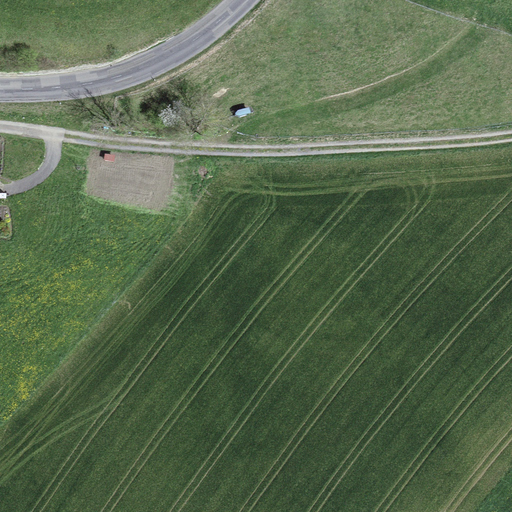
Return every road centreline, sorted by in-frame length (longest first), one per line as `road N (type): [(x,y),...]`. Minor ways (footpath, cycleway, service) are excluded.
road 1 (track): [(54,134),(179,150),(511,136)]
road 2 (tertiary): [(243,0),(193,40),(123,74),(0,88)]
road 3 (track): [(0,127),(54,134),(49,165),(31,185),(1,193)]
